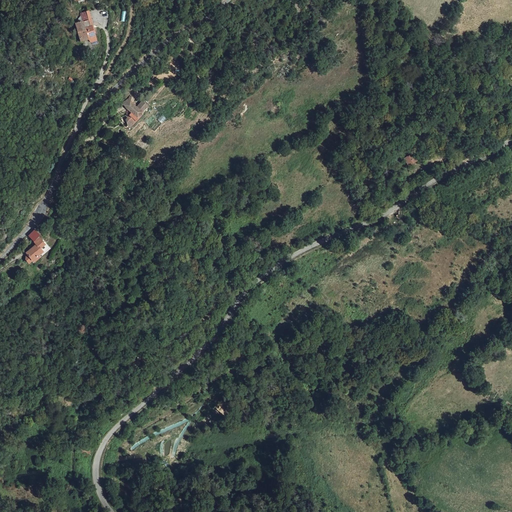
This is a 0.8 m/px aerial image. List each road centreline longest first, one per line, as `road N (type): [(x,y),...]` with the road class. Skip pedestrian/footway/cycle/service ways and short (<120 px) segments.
road 1 (unclassified): [(511,142),(288,257),(246,288),(206,346),(99,449),(95,474),(111,511)]
road 2 (track): [(85,511),(72,474),(81,422),(198,322),(241,268),(270,255),(288,257)]
road 3 (unclassified): [(0,258),(39,215),(77,130),(101,100),(156,47),(229,0)]
road 4 (track): [(431,511),(409,489),(400,462),(397,399),(511,242)]
road 5 (track): [(77,130),(128,38),(131,0)]
road 6 (track): [(146,359),(20,416)]
